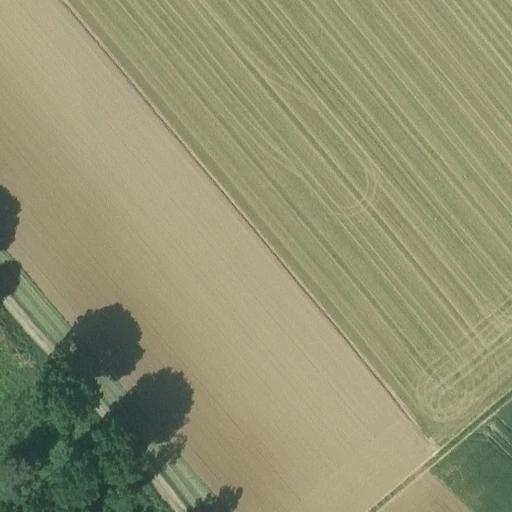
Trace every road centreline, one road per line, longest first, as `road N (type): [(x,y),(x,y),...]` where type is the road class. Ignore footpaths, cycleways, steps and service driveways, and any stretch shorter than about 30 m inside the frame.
road 1 (track): [(0,283),(193,511)]
road 2 (track): [(511,394),(369,511)]
